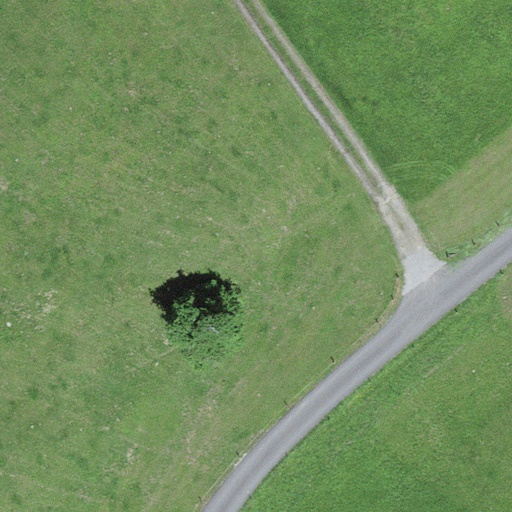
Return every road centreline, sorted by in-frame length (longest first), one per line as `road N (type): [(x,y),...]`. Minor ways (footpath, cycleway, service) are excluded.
road 1 (residential): [(245,511),(330,390),(511,242)]
road 2 (track): [(242,0),(445,296)]
